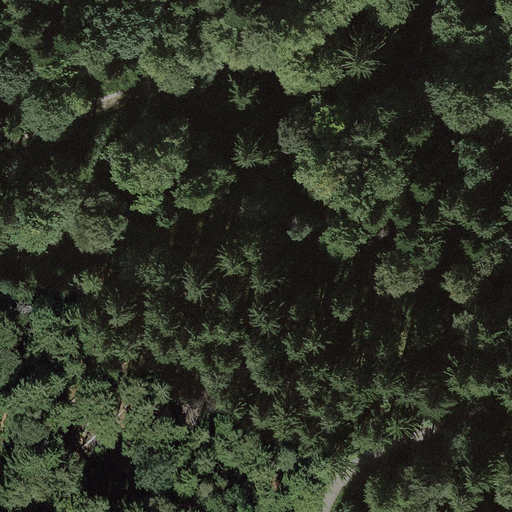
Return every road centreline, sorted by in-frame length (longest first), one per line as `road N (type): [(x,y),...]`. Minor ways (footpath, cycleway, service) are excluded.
road 1 (track): [(0,144),(408,0)]
road 2 (track): [(511,403),(357,458),(321,511)]
